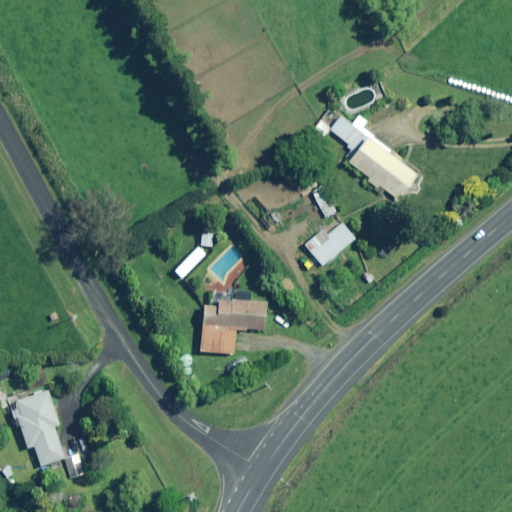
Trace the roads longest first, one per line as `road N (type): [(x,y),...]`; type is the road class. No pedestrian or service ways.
road 1 (unclassified): [(262,470),(188,423),(149,381),(0,123)]
road 2 (secondary): [(262,470),(315,384),(511,217)]
